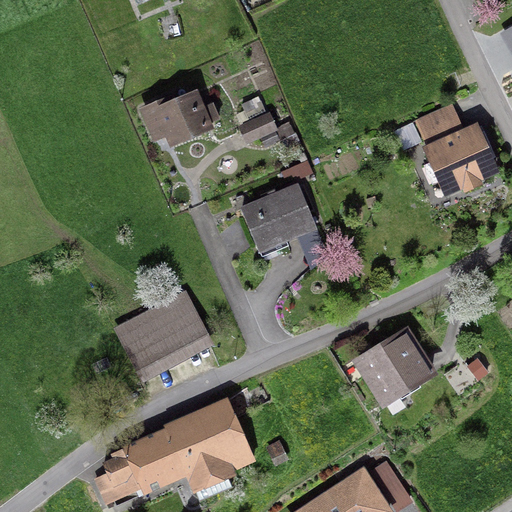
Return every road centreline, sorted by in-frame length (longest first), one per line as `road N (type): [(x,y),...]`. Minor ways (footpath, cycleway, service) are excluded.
road 1 (residential): [(511,240),(407,299),(248,367),(105,445),(12,511)]
road 2 (residential): [(449,0),(511,132)]
